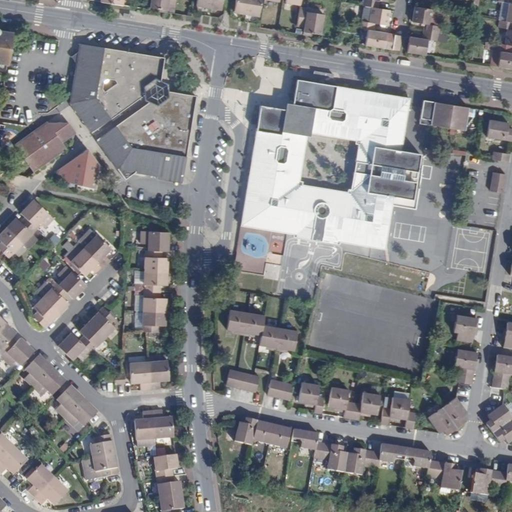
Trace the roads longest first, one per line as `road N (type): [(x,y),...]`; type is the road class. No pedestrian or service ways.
road 1 (residential): [(196,396),(197,229),(222,44)]
road 2 (tertiary): [(222,44),(511,92)]
road 3 (residential): [(197,408),(229,406),(470,448)]
road 4 (residential): [(510,207),(470,448)]
road 5 (residential): [(109,511),(126,507),(132,494),(114,404),(196,396)]
road 6 (tertiary): [(70,20),(222,44)]
